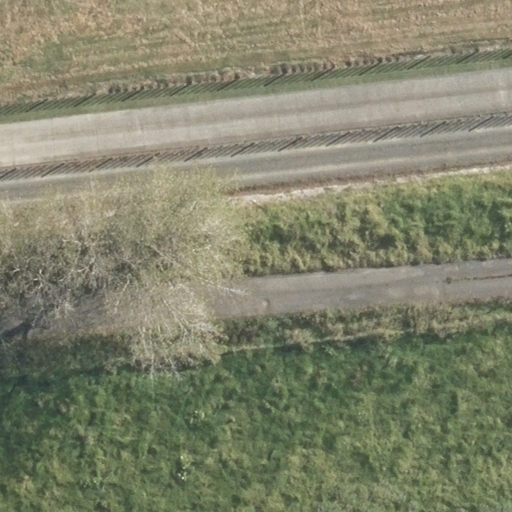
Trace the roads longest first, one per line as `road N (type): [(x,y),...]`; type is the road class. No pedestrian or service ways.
road 1 (track): [(511,147),(0,203)]
road 2 (track): [(511,93),(0,149)]
road 3 (track): [(0,340),(511,288)]
